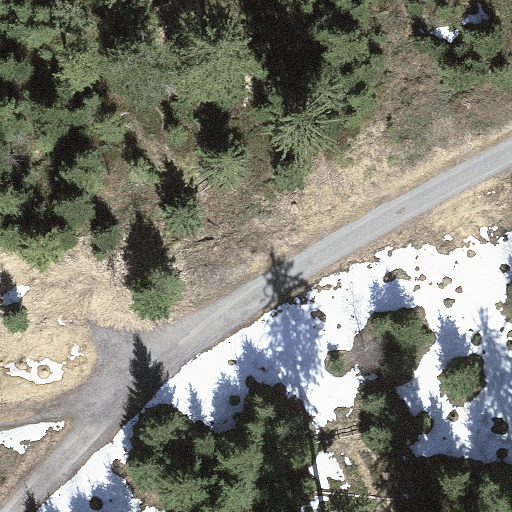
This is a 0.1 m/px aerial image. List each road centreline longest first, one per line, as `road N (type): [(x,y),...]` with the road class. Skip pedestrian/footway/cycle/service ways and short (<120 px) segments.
road 1 (track): [(511,159),(253,310),(131,403)]
road 2 (track): [(131,403),(15,511)]
